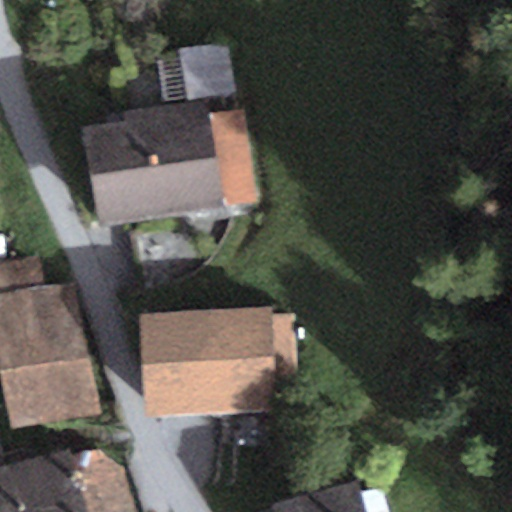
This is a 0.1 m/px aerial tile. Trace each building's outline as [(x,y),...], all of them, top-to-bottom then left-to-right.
[(230,50),(184,56),(191,105),(237,99),(230,50)] [(219,122),(108,133),(118,236),(230,225),(219,122)] [(0,274),(0,307),(50,300),(45,268),(0,274)] [(78,300),(6,313),(28,437),(100,424),(78,300)] [(277,323),(165,328),(170,423),(281,418),(277,323)] [(74,511),(56,459),(0,478),(0,511),(74,511)] [(374,511),(372,499),(315,511),(374,511)]
